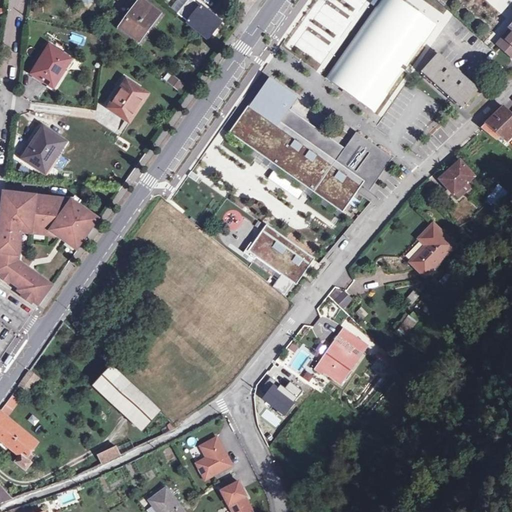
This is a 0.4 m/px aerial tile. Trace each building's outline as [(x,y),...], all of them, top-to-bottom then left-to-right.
[(159,14),(141,0),(121,27),(139,40),(149,27),(159,14)] [(141,0),(159,14),(161,11),(146,0),(141,0)] [(220,22),(193,0),(187,0),(177,13),(208,38),(220,22)] [(373,111),(434,24),(400,0),(381,0),(327,79),(373,111)] [(511,26),(511,28),(511,29),(511,34),(501,47),(511,56),(511,26)] [(511,34),(511,29),(498,44),(501,47),(511,34)] [(71,59),(49,46),(32,74),(54,87),(71,59)] [(478,89),(439,54),(423,72),(463,107),(478,89)] [(182,84),(172,76),(167,82),(177,90),(182,84)] [(298,98),(270,78),(252,103),(252,104),(246,113),(244,112),(230,133),(343,212),(357,192),(351,188),(356,181),(362,185),(370,191),(393,158),(357,132),(345,148),(290,109),(298,98)] [(138,102),(142,104),(148,94),(127,80),(108,108),(126,120),(138,102)] [(138,102),(126,120),(130,122),(142,104),(138,102)] [(501,135),(507,141),(511,135),(511,115),(504,107),(482,128),(483,129),(497,140),(501,135)] [(446,136),(436,125),(429,131),(439,142),(446,136)] [(35,147),(26,160),(45,172),(66,142),(44,128),(32,145),(35,147)] [(35,147),(32,145),(24,158),(26,160),(35,147)] [(456,184),(461,189),(474,176),(461,161),(440,179),(450,190),(456,184)] [(199,177),(192,171),(188,176),(196,182),(199,177)] [(357,192),(362,185),(356,181),(351,188),(357,192)] [(454,195),(461,189),(456,184),(450,190),(454,195)] [(505,196),(496,188),(488,199),(497,206),(505,196)] [(35,195),(4,192),(2,208),(1,218),(0,225),(0,232),(1,232),(0,238),(0,273),(15,284),(21,288),(19,290),(38,304),(52,285),(52,284),(99,219),(72,200),(65,199),(51,197),(51,199),(36,197),(35,195)] [(455,245),(434,224),(420,239),(427,246),(411,262),(425,277),(455,245)] [(313,257),(267,225),(261,233),(263,234),(255,245),(251,243),(244,253),(254,260),(256,257),(281,275),(273,287),(285,297),(304,270),(306,272),(312,263),(310,261),(313,257)] [(413,307),(420,294),(412,290),(405,303),(413,307)] [(344,293),(336,301),(342,308),(351,299),(344,293)] [(407,337),(417,321),(407,314),(396,331),(407,337)] [(337,338),(361,355),(367,347),(343,330),(337,338)] [(337,338),(334,342),(358,359),(361,355),(337,338)] [(321,370),(324,372),(341,384),(358,359),(334,342),(329,349),(333,352),(321,370)] [(321,375),(324,372),(321,370),(333,352),(329,349),(315,371),(321,375)] [(375,357),(388,364),(392,355),(379,349),(375,357)] [(161,412),(112,366),(94,386),(143,431),(161,412)] [(39,377),(30,370),(19,384),(29,391),(39,377)] [(5,404),(0,411),(7,417),(12,409),(5,404)] [(7,417),(0,411),(0,439),(21,456),(16,462),(26,470),(32,463),(29,460),(32,456),(30,454),(39,443),(7,417)] [(204,456),(193,463),(204,484),(235,467),(218,436),(198,447),(204,456)] [(102,464),(121,455),(116,447),(98,456),(102,464)] [(254,511),(239,481),(219,490),(229,511),(254,511)] [(13,498),(0,484),(0,501),(1,502),(13,498)] [(59,494),(63,506),(81,500),(77,488),(59,494)] [(183,511),(166,488),(150,500),(158,511),(183,511)]
